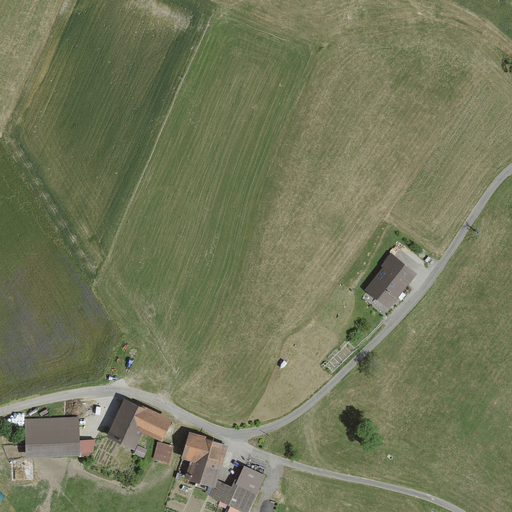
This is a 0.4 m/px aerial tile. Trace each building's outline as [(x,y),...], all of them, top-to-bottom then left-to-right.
[(400,261),(386,250),(353,294),(382,316),(415,272),(400,261)] [(168,420),(121,400),(103,440),(131,452),(139,433),(158,442),(168,420)] [(75,420),(19,421),(20,460),(76,459),(75,420)] [(224,446),(186,435),(178,460),(188,463),(183,481),(212,489),(224,446)] [(230,489),(216,483),(209,498),(239,511),(245,511),(261,478),(240,468),(230,489)]
